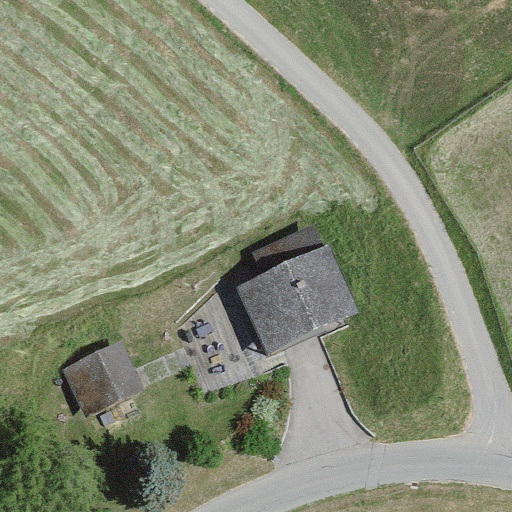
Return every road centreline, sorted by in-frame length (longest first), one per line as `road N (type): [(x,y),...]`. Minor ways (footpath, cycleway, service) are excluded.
road 1 (residential): [(510,462),(470,325),(424,214),(357,122),(224,0)]
road 2 (unclassified): [(510,462),(365,468),(323,476),(240,511)]
